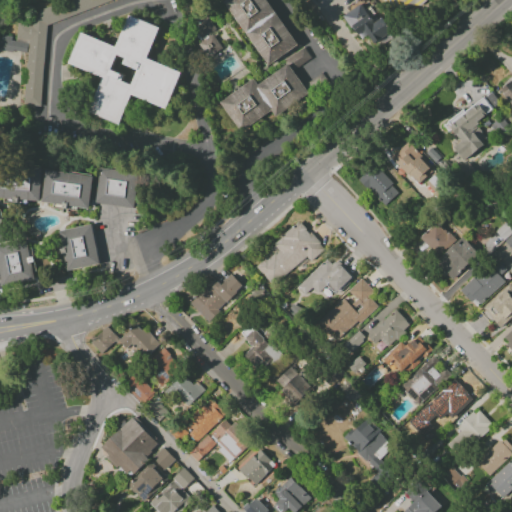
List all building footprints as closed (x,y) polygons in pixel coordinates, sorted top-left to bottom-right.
[(47,23),(114,0),(67,0),(34,12),(33,24),(16,23),(11,36),(5,36),(0,37),(0,50),(27,53),(22,105),(39,107),(47,23)] [(267,66),(296,45),(263,0),(223,0),(221,2),(267,66)] [(389,0),(401,13),(416,0),(389,0)] [(373,23),(361,4),(343,15),(360,40),(368,35),(374,44),(391,33),(382,17),(373,23)] [(122,126),(135,97),(169,110),(185,73),(151,59),(164,28),(133,15),(120,46),(85,31),(71,63),(106,78),(91,113),(122,126)] [(190,24),(199,40),(215,30),(207,15),(190,24)] [(209,59),(222,48),(211,33),(197,44),(209,59)] [(218,103),(252,79),(256,85),(286,64),(307,93),(274,118),(270,111),(239,132),(218,103)] [(511,107),(511,81),(511,80),(499,90),(511,107)] [(462,160),(487,141),(474,122),(494,108),(487,97),(448,125),(460,142),(453,147),(462,160)] [(417,185),(432,171),(406,143),(390,157),(417,185)] [(0,188),(0,199),(47,202),(50,170),(2,166),(0,188)] [(359,181),(384,206),(399,191),(373,166),(359,181)] [(101,203),(140,209),(145,174),(107,168),(101,203)] [(50,203),(54,170),(102,177),(96,210),(50,203)] [(0,244),(10,243),(3,202),(0,202),(0,244)] [(311,262),(324,250),(298,221),(272,244),(276,248),(255,267),(273,285),(305,256),(311,262)] [(420,237),(436,256),(453,242),(437,222),(420,237)] [(494,233),(511,248),(511,231),(503,223),(494,233)] [(74,272),(66,233),(98,226),(105,264),(74,272)] [(454,280),(478,253),(460,236),(436,264),(454,280)] [(0,254),(0,248),(34,242),(41,281),(6,287),(0,254)] [(298,288),(331,255),(354,279),(340,293),(336,289),(331,295),(324,288),(318,293),(313,288),(305,295),(298,288)] [(480,304),(504,281),(499,276),(505,270),(495,259),(461,291),(471,303),(475,299),(480,304)] [(189,304),(207,322),(243,286),(233,276),(224,285),(219,279),(208,290),(205,287),(189,304)] [(362,280),(374,292),(369,297),(378,307),(360,324),(358,321),(340,338),(322,319),(343,298),(350,305),(356,299),(348,292),(362,280)] [(483,309),(500,327),(511,315),(511,290),(509,286),(483,309)] [(374,344),(379,339),(387,347),(410,326),(395,309),(366,335),(374,344)] [(125,349),(131,344),(145,358),(158,345),(137,323),(117,341),(125,349)] [(101,354),(117,338),(105,326),(89,343),(101,354)] [(245,353),(260,370),(278,354),(254,328),(244,338),(252,347),(245,353)] [(511,329),(501,339),(511,350),(511,329)] [(341,347),(348,354),(365,338),(358,331),(341,347)] [(402,344),(387,360),(405,376),(431,348),(417,335),(405,348),(402,344)] [(161,385),(180,368),(163,349),(144,366),(161,385)] [(450,375),(442,366),(432,356),(399,387),(418,406),(450,375)] [(312,387),(292,365),(274,382),(294,404),(312,387)] [(167,388),(188,407),(202,392),(182,372),(167,388)] [(425,415),(442,431),(475,397),(457,381),(425,415)] [(145,408),(160,422),(170,412),(154,398),(145,408)] [(195,442),(225,415),(210,398),(171,434),(176,439),(184,431),(195,442)] [(230,462),(250,443),(225,418),(188,454),(196,462),(214,445),(230,462)] [(131,478),(161,449),(133,420),(103,449),(131,478)] [(488,476),(511,453),(511,447),(502,437),(475,462),(488,476)] [(163,470),(174,460),(163,448),(152,458),(163,470)] [(275,466),(260,450),(239,469),(254,485),(275,466)] [(511,457),(485,484),(500,500),(511,489),(511,457)] [(167,479),(151,463),(127,485),(142,502),(167,479)] [(157,511),(178,511),(190,500),(181,490),(193,479),(184,469),(148,503),(157,511)] [(291,511),(296,511),(310,497),(288,477),(273,493),(280,499),(272,507),(278,511),(283,511),(287,508),(291,511)] [(403,511),(436,511),(442,508),(425,490),(403,511)] [(245,511),(267,511),(268,511),(255,498),(243,509),(245,511)]
